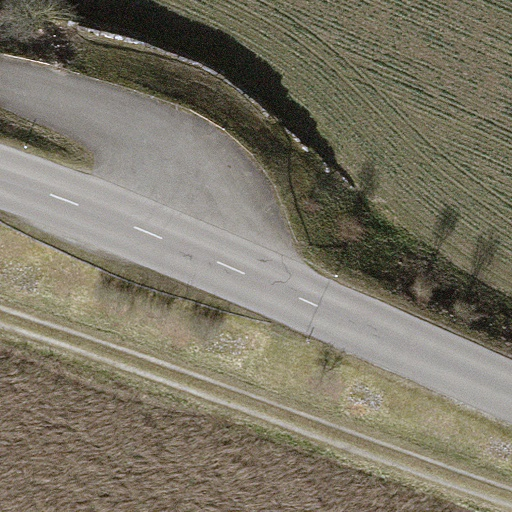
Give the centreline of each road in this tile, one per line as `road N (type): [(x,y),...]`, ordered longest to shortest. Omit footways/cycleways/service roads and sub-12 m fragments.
road 1 (tertiary): [(0,176),(511,390)]
road 2 (track): [(511,494),(0,315)]
road 3 (track): [(153,234),(168,176),(152,138),(71,99),(0,81)]
